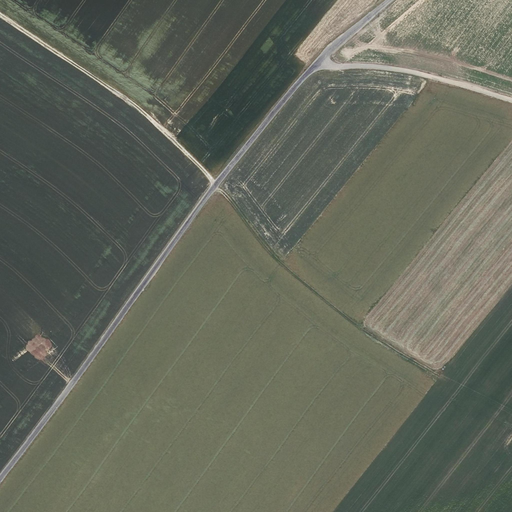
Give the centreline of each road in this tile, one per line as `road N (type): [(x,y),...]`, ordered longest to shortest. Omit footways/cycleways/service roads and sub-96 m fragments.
road 1 (tertiary): [(311,65),(210,188),(0,475)]
road 2 (unclassified): [(311,65),(393,65),(511,103)]
